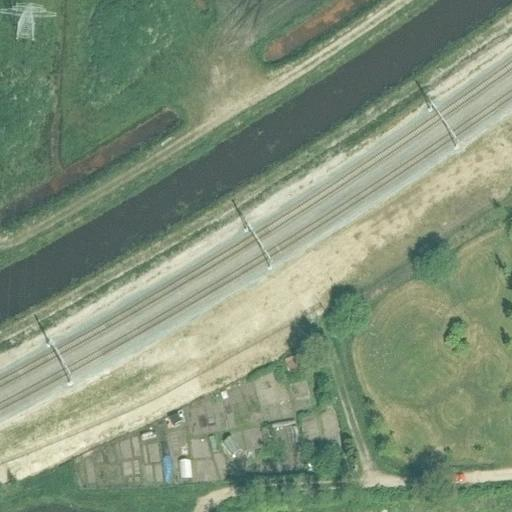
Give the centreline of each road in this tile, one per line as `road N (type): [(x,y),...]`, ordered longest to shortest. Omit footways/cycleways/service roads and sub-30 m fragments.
road 1 (track): [(412,0),(231,118),(0,250)]
road 2 (track): [(323,345),(370,483),(249,492),(201,511)]
road 3 (track): [(370,483),(511,478)]
